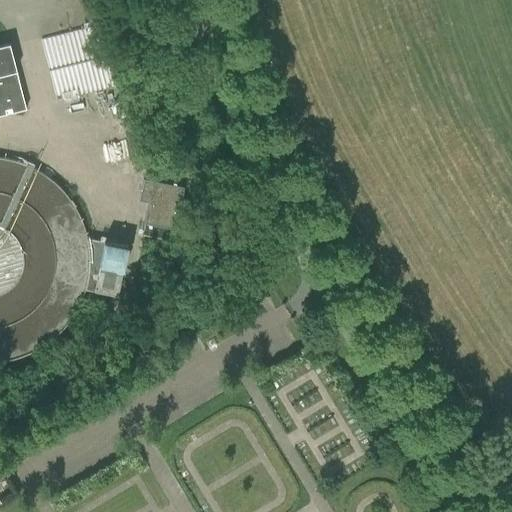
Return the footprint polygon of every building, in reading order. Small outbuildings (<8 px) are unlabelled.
[(0,44),(0,114),(5,113),(4,109),(10,108),(11,112),(25,109),(8,43),(0,44)] [(173,229),(182,187),(142,178),(137,200),(146,202),(142,223),(173,229)] [(188,187),(187,196),(197,198),(198,189),(188,187)] [(86,281),(83,291),(118,297),(129,247),(87,239),(89,258),(86,281)] [(219,281),(228,275),(223,266),(213,271),(219,281)]
